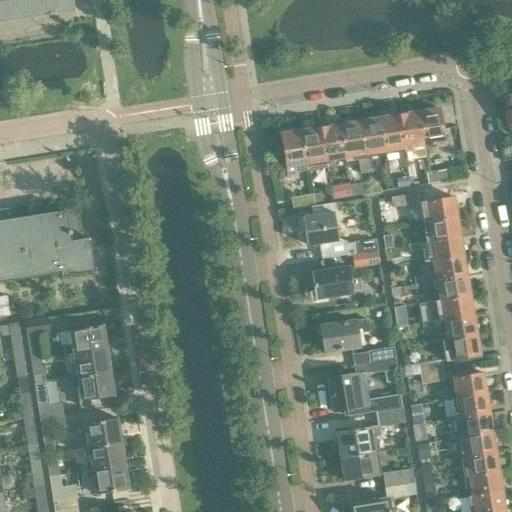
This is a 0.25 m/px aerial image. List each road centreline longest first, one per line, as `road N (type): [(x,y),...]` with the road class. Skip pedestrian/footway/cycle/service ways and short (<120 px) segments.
road 1 (residential): [(0,135),(112,117),(173,511)]
road 2 (secondary): [(281,511),(211,103)]
road 3 (residential): [(511,348),(465,63)]
road 4 (residential): [(211,103),(465,63)]
